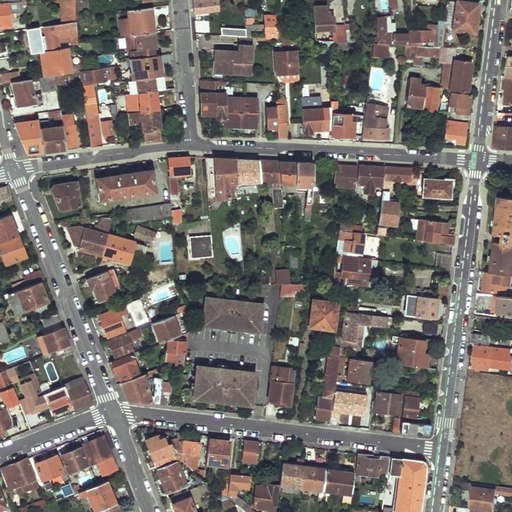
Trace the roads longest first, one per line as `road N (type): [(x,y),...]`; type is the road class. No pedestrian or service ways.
road 1 (residential): [(444,449),(112,412)]
road 2 (residential): [(444,449),(479,159)]
road 3 (residential): [(193,144),(479,159)]
road 4 (residential): [(112,412),(16,170)]
road 5 (residential): [(16,170),(193,144)]
road 6 (residential): [(479,159),(500,0)]
road 7 (residential): [(193,144),(182,0)]
road 8 (unknown): [(259,426),(263,351),(197,346)]
